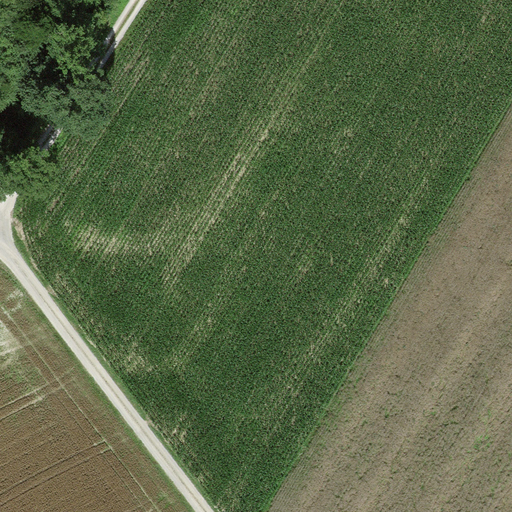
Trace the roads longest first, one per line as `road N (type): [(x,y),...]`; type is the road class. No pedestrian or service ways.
road 1 (track): [(203,511),(0,244)]
road 2 (track): [(0,211),(135,0)]
